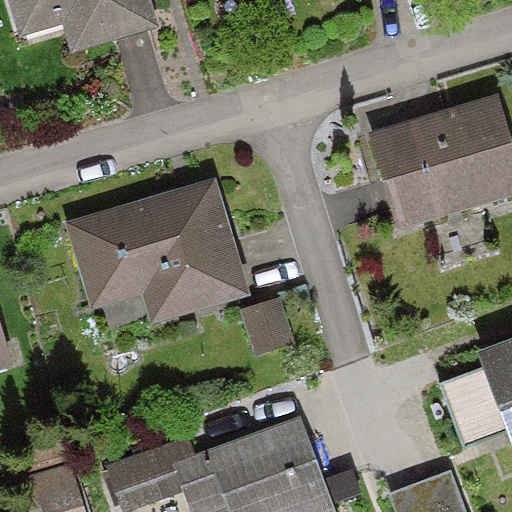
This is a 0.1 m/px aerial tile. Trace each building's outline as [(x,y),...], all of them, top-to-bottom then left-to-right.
[(57,5),(70,48),(146,25),(138,0),(8,0),(14,18),(57,5)] [(511,175),(511,170),(492,103),(369,140),(394,225),(440,211),(436,199),(511,175)] [(221,245),(205,190),(69,230),(91,302),(158,282),(167,312),(235,292),(221,245)] [(284,343),(273,307),(240,317),(251,353),(284,343)] [(511,342),(480,354),(485,367),(434,385),(435,386),(449,425),(500,406),(511,439),(511,342)] [(224,511),(329,511),(299,430),(243,451),(241,443),(203,457),(224,511)] [(460,511),(448,480),(419,491),(387,503),(390,511),(460,511)] [(73,511),(67,490),(38,499),(42,511),(73,511)]
